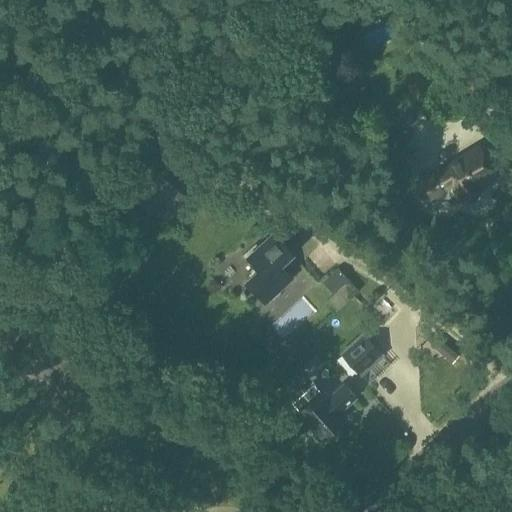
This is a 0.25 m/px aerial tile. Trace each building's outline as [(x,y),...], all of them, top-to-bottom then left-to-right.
[(474,70),(464,86),(480,97),(499,69),(481,56),(471,68),(474,70)] [(436,170),(416,183),(425,199),(446,186),(448,190),(451,189),(459,201),(461,199),(462,201),(464,202),(465,202),(467,203),(468,203),(470,203),(472,203),(473,202),(475,201),(476,200),(477,199),(478,197),(479,196),(479,194),(479,192),(479,191),(478,189),(482,187),(480,184),(497,175),(491,165),(492,163),(492,161),(493,160),(493,158),(493,156),(492,154),(491,153),(490,151),(489,150),(487,149),(486,148),(484,147),(482,147),(480,147),(479,145),(436,170)] [(247,282),(265,301),(290,278),(279,266),(292,255),(274,235),(249,258),(260,270),(247,282)] [(337,269),(330,276),(341,288),(349,280),(337,269)] [(369,306),(388,324),(400,311),(381,293),(369,306)] [(0,313),(0,357),(5,360),(23,326),(0,313)] [(344,356),(361,373),(376,358),(359,341),(344,356)] [(458,358),(449,350),(442,358),(451,366),(458,358)] [(304,393),(292,404),(301,414),(322,440),(345,420),(339,413),(357,398),(344,382),(327,398),(322,392),(321,393),(314,385),(304,393)]
